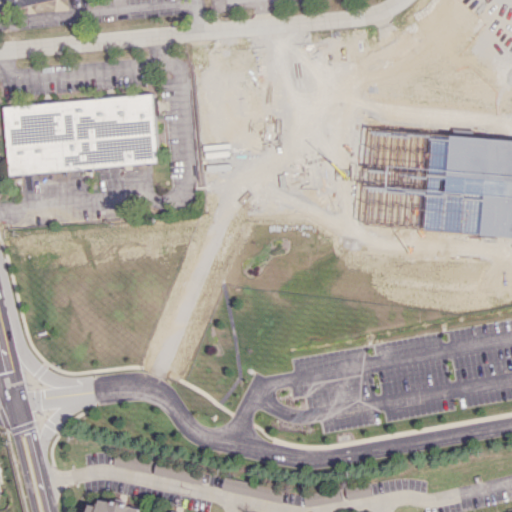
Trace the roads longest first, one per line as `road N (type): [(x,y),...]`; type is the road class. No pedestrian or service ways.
road 1 (residential): [(39,483),(114,470),(313,511),(432,500),(511,478)]
road 2 (residential): [(397,0),(348,18),(0,47)]
road 3 (secondary): [(0,322),(39,483)]
